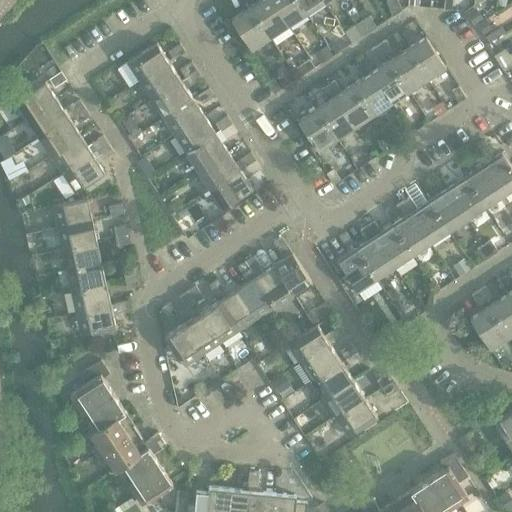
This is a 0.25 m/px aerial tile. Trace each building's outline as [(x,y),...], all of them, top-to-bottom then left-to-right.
[(260,0),(251,6),(270,36),(288,25),(272,0),(260,0)] [(272,0),(288,25),(307,13),(298,0),(272,0)] [(298,0),(307,13),(325,1),(323,0),(298,0)] [(444,0),(444,9),(452,9),(452,0),(444,0)] [(270,36),(251,6),(232,19),(252,49),(270,36)] [(477,9),(468,15),(469,17),(475,26),(477,25),(484,20),(477,9)] [(369,15),(363,19),(370,30),(376,26),(369,15)] [(370,30),(363,19),(356,24),(363,35),(370,30)] [(484,20),(477,25),(483,34),(492,28),(486,19),(484,20)] [(426,36),(407,48),(427,78),(446,66),(426,36)] [(340,38),(328,46),(334,55),(346,47),(340,38)] [(385,40),(379,44),(386,55),(393,51),(385,40)] [(128,62),(140,81),(170,61),(157,42),(128,62)] [(169,51),(174,59),(185,51),(180,43),(169,51)] [(386,55),(379,44),(372,48),(379,59),(386,55)] [(327,48),(317,55),(322,63),(333,56),(327,48)] [(407,48),(389,60),(409,90),(427,78),(407,48)] [(494,56),(499,62),(510,55),(505,48),(494,56)] [(511,58),(510,55),(499,62),(503,69),(511,63),(511,58)] [(309,57),(299,64),(306,74),(316,67),(309,57)] [(389,60),(371,72),(391,102),(409,90),(389,60)] [(170,61),(140,81),(152,99),(181,79),(170,61)] [(180,69),(186,77),(197,69),(192,61),(180,69)] [(365,76),(353,84),(373,114),(391,102),(371,72),(364,61),(357,65),(365,76)] [(55,67),(46,72),(50,78),(58,73),(55,67)] [(197,69),(186,77),(191,85),(202,77),(197,69)] [(63,72),(62,71),(58,73),(50,78),(55,86),(67,79),(63,72)] [(274,78),(267,82),(275,93),(281,89),(274,78)] [(181,79),(152,99),(164,117),(193,97),(181,79)] [(335,80),(328,85),(355,126),(373,114),(353,84),(342,91),(335,80)] [(16,100),(28,119),(58,99),(46,81),(16,100)] [(329,100),(317,107),(337,138),(355,126),(328,85),(321,89),(329,100)] [(452,91),(459,102),(466,97),(459,86),(452,91)] [(209,87),(197,95),(203,103),(214,95),(209,87)] [(193,97),(164,117),(175,135),(205,115),(193,97)] [(28,119),(40,137),(70,117),(58,99),(28,119)] [(68,107),(74,115),(85,107),(80,99),(68,107)] [(74,115),(70,117),(40,137),(51,155),(81,135),(75,125),(91,115),(85,107),(74,115)] [(337,138),(317,107),(298,120),(318,150),(337,138)] [(205,115),(175,135),(187,153),(217,133),(205,115)] [(216,123),(221,131),(233,123),(227,115),(216,123)] [(233,123),(221,131),(226,139),(238,131),(233,123)] [(217,133),(187,153),(199,171),(229,152),(217,133)] [(81,135),(51,155),(63,173),(93,153),(81,135)] [(92,143),(97,151),(109,143),(104,135),(92,143)] [(386,137),(378,143),(383,151),(391,146),(386,137)] [(109,143),(97,151),(103,159),(114,151),(109,143)] [(13,146),(2,153),(6,159),(17,152),(13,146)] [(240,159),(245,167),(256,159),(251,151),(240,159)] [(229,152),(199,171),(211,189),(241,170),(229,152)] [(511,166),(502,152),(483,164),(503,195),(511,188),(511,166)] [(93,153),(63,173),(75,192),(105,172),(93,153)] [(256,159),(245,167),(250,175),(262,167),(256,159)] [(150,164),(142,169),(148,178),(156,173),(150,164)] [(483,164),(465,176),(485,206),(503,195),(483,164)] [(334,168),(327,173),(334,184),(341,179),(334,168)] [(241,170),(211,189),(223,208),(253,188),(241,170)] [(465,176),(447,188),(467,218),(485,206),(465,176)] [(447,188),(429,200),(449,230),(467,218),(447,188)] [(28,196),(19,200),(21,207),(30,202),(28,196)] [(410,197),(403,201),(430,242),(449,230),(429,200),(417,208),(410,197)] [(53,206),(58,228),(92,219),(88,198),(53,206)] [(404,216),(393,224),(412,254),(430,242),(403,201),(397,205),(404,216)] [(109,206),(111,215),(125,212),(123,203),(109,206)] [(92,219),(58,228),(62,249),(97,241),(92,219)] [(374,220),(367,225),(394,266),(412,254),(393,224),(381,231),(374,220)] [(114,227),(116,236),(130,233),(128,224),(114,227)] [(368,240),(356,248),(376,278),(394,266),(367,225),(361,229),(368,240)] [(353,243),(346,232),(339,236),(347,247),(353,243)] [(130,233),(116,236),(118,246),(132,243),(130,233)] [(284,258),(274,264),(294,294),(312,282),(293,252),(292,252),(282,237),(274,242),(284,258)] [(491,240),(484,244),(491,255),(498,251),(491,240)] [(97,241),(62,249),(67,270),(102,262),(97,241)] [(491,255),(484,244),(477,249),(485,260),(491,255)] [(376,278),(356,248),(338,260),(357,290),(376,278)] [(254,255),(246,261),(253,272),(261,267),(254,255)] [(465,260),(454,267),(460,276),(471,268),(465,260)] [(246,261),(238,266),(245,277),(253,272),(246,261)] [(102,262),(67,270),(72,291),(106,283),(102,262)] [(274,264),(256,276),(275,306),(294,294),(274,264)] [(123,269),(125,279),(139,276),(137,266),(123,269)] [(139,276),(125,279),(127,288),(141,285),(139,276)] [(256,276),(238,288),(257,318),(275,306),(256,276)] [(210,284),(217,296),(225,291),(218,279),(210,284)] [(106,283),(72,291),(76,312),(111,304),(106,283)] [(196,285),(187,290),(195,302),(203,296),(196,285)] [(485,285),(478,289),(486,301),(492,296),(485,285)] [(238,288),(220,300),(239,330),(257,318),(238,288)] [(486,301),(478,289),(472,294),(479,305),(486,301)] [(195,302),(187,290),(179,295),(187,307),(195,302)] [(511,301),(507,294),(489,306),(509,336),(511,333),(511,301)] [(129,299),(116,302),(118,312),(131,309),(129,299)] [(220,300),(202,312),(221,342),(239,330),(220,300)] [(177,313),(170,302),(162,307),(169,319),(177,313)] [(111,304),(76,312),(81,333),(116,326),(111,304)] [(509,336),(489,306),(470,318),(490,348),(509,336)] [(317,307),(306,314),(313,324),(323,318),(317,307)] [(202,312),(184,324),(203,354),(221,342),(202,312)] [(203,354),(184,324),(165,336),(184,366),(203,354)] [(288,344),(300,363),(330,343),(317,324),(288,344)] [(328,332),(334,341),(345,333),(340,325),(328,332)] [(330,343),(300,363),(312,381),(341,361),(330,343)] [(340,350),(345,358),(357,351),(352,343),(340,350)] [(357,351),(345,358),(351,366),(362,359),(357,351)] [(101,359),(78,374),(84,384),(70,393),(94,429),(85,434),(110,472),(118,467),(142,503),(173,483),(153,453),(166,444),(158,432),(145,440),(103,377),(110,373),(101,359)] [(341,361),(312,381),(323,399),(353,379),(341,361)] [(377,379),(382,388),(394,380),(388,372),(377,379)] [(282,376),(273,382),(279,392),(288,387),(282,376)] [(353,379),(323,399),(335,417),(365,397),(353,379)] [(394,380),(382,388),(387,396),(399,388),(394,380)] [(365,397),(335,417),(348,436),(377,416),(365,397)] [(511,408),(494,420),(506,439),(511,434),(511,408)] [(475,436),(467,442),(474,451),(482,446),(475,436)] [(443,511),(468,496),(459,482),(468,476),(453,453),(440,461),(444,468),(381,510),(372,496),(360,504),(364,511),(443,511)] [(260,472),(254,471),(249,471),(248,480),(259,481),(260,472)] [(231,488),(228,511),(250,511),(253,490),(258,491),(259,481),(248,480),(247,490),(231,488)] [(194,511),(228,511),(231,488),(209,486),(208,492),(196,491),(194,511)] [(177,490),(175,511),(186,511),(188,491),(177,490)] [(253,490),(250,511),(272,511),(274,493),(258,491),(253,490)] [(511,499),(507,492),(500,497),(509,511),(511,509),(511,499)] [(274,493),(272,511),(306,511),(308,502),(296,501),(296,495),(274,493)] [(330,511),(324,503),(311,511),(330,511)]
